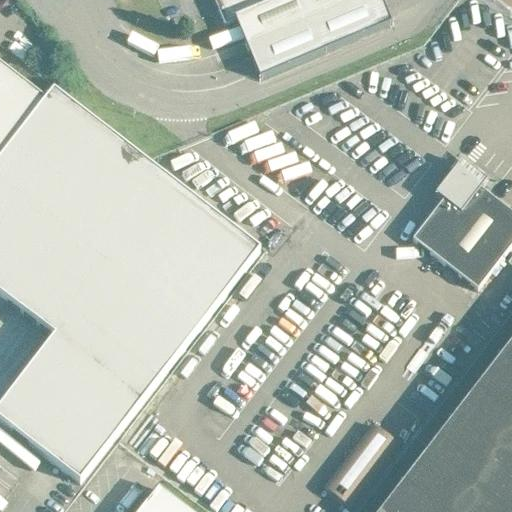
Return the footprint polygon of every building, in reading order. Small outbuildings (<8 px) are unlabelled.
[(212,0),(217,12),(224,28),(235,24),(247,52),(260,82),(391,27),(379,0),(212,0)] [(260,254),(54,94),(46,105),(0,69),(0,298),(55,341),(0,411),(0,424),(80,486),(260,254)] [(443,204),(413,244),(478,295),(479,293),(511,249),(511,217),(480,193),(486,185),(461,165),(435,198),(443,204)] [(511,511),(511,349),(384,511),(511,511)] [(324,492),(349,511),(398,449),(373,429),(324,492)] [(142,511),(184,511),(158,492),(142,511)]
